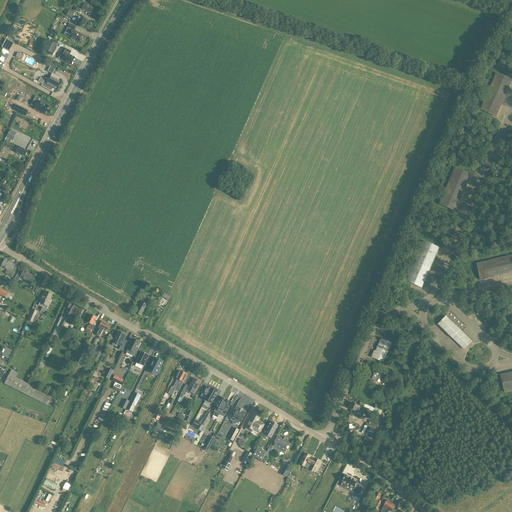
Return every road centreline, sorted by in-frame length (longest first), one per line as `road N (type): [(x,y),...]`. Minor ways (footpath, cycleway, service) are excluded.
road 1 (residential): [(324,439),(3,247)]
road 2 (secondary): [(0,234),(128,0)]
road 3 (unclassified): [(429,302),(509,112)]
road 4 (unclassified): [(324,439),(374,321),(399,310)]
road 5 (unknown): [(38,511),(110,394)]
road 6 (residential): [(425,511),(376,469),(324,439)]
